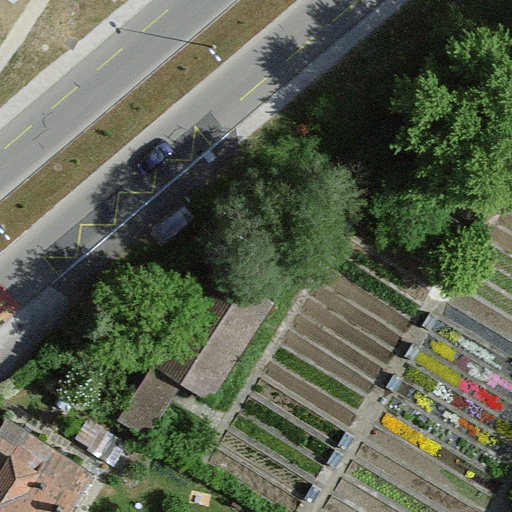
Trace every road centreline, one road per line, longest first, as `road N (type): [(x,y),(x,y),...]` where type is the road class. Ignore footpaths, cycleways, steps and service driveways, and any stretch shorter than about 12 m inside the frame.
road 1 (primary): [(0,292),(345,0)]
road 2 (primary): [(196,0),(0,168)]
